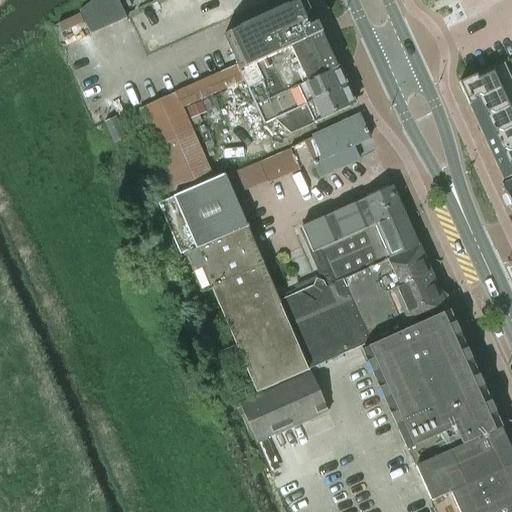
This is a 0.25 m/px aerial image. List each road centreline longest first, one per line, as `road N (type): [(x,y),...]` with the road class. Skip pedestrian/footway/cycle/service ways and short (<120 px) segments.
road 1 (secondary): [(457,201),(438,112),(414,60)]
road 2 (secondary): [(384,73),(457,201)]
road 3 (secondary): [(511,317),(457,201)]
